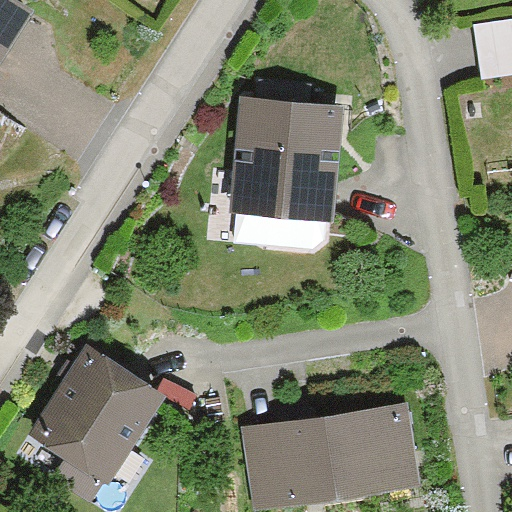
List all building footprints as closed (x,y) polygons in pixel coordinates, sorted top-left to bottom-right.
[(26,0),(0,0),(0,111),(10,118),(69,27),(26,0)] [(486,68),(511,65),(511,13),(480,17),(486,68)] [(341,93),(244,89),(238,214),(335,219),(341,93)] [(159,395),(87,346),(30,428),(59,448),(44,471),(87,500),(159,395)] [(400,409),(277,427),(288,503),(412,485),(400,409)]
